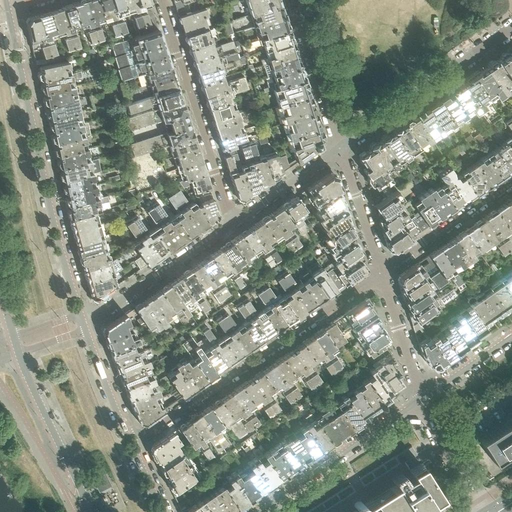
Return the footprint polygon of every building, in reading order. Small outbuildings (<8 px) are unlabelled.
[(91,44),(98,42),(93,30),(97,28),(97,27),(93,29),(84,0),(72,4),(79,28),(85,26),(91,44)] [(103,21),(96,0),(85,0),(84,0),(93,29),(97,27),(97,28),(93,30),(98,42),(103,40),(98,22),(103,21)] [(114,37),(120,35),(109,0),(96,0),(103,21),(108,19),(114,37)] [(109,0),(120,35),(120,36),(122,41),(129,39),(121,15),(126,13),(122,0),(109,0)] [(122,0),(126,13),(131,12),(137,29),(139,35),(146,33),(135,0),(122,0)] [(135,0),(146,33),(157,29),(148,0),(135,0)] [(187,1),(186,0),(173,0),(178,16),(191,12),(189,8),(185,10),(184,9),(183,9),(181,3),(187,1)] [(280,6),(278,0),(245,0),(247,6),(240,8),(241,11),(230,15),(232,20),(251,15),(280,6)] [(74,30),(79,28),(72,4),(60,8),(68,32),(74,50),(80,47),(74,30)] [(259,39),(288,30),(285,22),(280,6),(251,15),(253,21),(252,21),(255,33),(257,32),(259,39)] [(68,32),(60,8),(49,12),(56,36),(62,34),(68,52),(74,50),(68,32)] [(185,36),(210,28),(210,26),(206,15),(207,15),(204,8),(191,12),(178,16),(185,36)] [(56,36),(49,12),(37,15),(52,62),(58,61),(56,55),(51,38),(56,36)] [(52,62),(37,15),(29,18),(26,22),(32,50),(40,48),(44,59),(45,64),(52,62)] [(210,28),(185,36),(189,48),(210,41),(227,36),(222,23),(211,26),(210,26),(210,28)] [(169,65),(157,29),(146,33),(139,35),(129,39),(122,41),(110,45),(112,50),(122,81),(144,74),(169,65)] [(292,42),(288,30),(259,39),(258,39),(260,45),(263,44),(265,51),(292,42)] [(110,44),(110,45),(122,41),(120,36),(110,39),(111,44),(110,44)] [(193,60),(215,53),(234,47),(232,40),(212,46),(210,41),(189,48),(193,60)] [(296,55),(292,42),(265,51),(267,57),(264,58),(265,58),(260,60),(262,65),(296,55)] [(511,49),(507,53),(504,53),(501,55),(500,58),(496,61),(511,84),(511,49)] [(196,72),(244,57),(243,55),(238,56),(236,52),(216,59),(215,53),(193,60),(196,72)] [(300,67),(296,55),(262,65),(257,67),(258,70),(263,68),(264,70),(268,69),(268,70),(270,69),(272,75),(300,67)] [(196,72),(200,84),(222,77),(220,71),(241,65),(239,60),(244,58),(244,57),(196,72)] [(42,80),(70,74),(69,68),(71,67),(70,60),(67,61),(39,67),(40,71),(39,72),(37,74),(38,79),(41,80),(42,80)] [(511,84),(496,61),(493,60),(489,63),(488,66),(484,69),(502,95),(508,91),(506,89),(511,84)] [(173,76),(169,65),(144,74),(147,85),(173,76)] [(273,89),(304,79),(300,67),(272,75),(275,82),(273,83),(272,81),(267,83),(268,87),(263,89),(264,92),(266,91),(273,89)] [(502,95),(484,69),(480,71),(478,71),(471,75),(489,100),(495,96),(497,99),(502,95)] [(70,74),(42,80),(43,84),(42,84),(40,86),(40,89),(42,91),(44,93),(73,87),(72,81),(74,80),(73,78),(75,78),(81,77),(80,71),(74,73),(73,74),(70,74)] [(489,100),(471,75),(466,79),(465,82),(461,85),(479,110),(485,107),(483,105),(489,100)] [(128,103),(176,88),(173,76),(147,85),(125,92),(128,103)] [(200,84),(204,96),(246,83),(251,81),(249,76),(244,78),(244,76),(224,83),(222,77),(200,84)] [(273,89),(278,106),(309,96),(306,89),(307,88),(304,79),(273,89)] [(204,96),(208,108),(230,101),(228,95),(248,89),(246,83),(204,96)] [(474,114),(479,110),(461,85),(457,87),(455,87),(450,90),(450,92),(466,116),(472,112),(474,114)] [(47,105),(76,98),(74,93),(77,92),(75,86),(73,87),(44,93),(45,97),(44,97),(43,99),(44,104),(46,105),(47,105)] [(158,108),(159,108),(181,101),(176,88),(128,103),(126,104),(128,111),(147,105),(151,102),(153,110),(158,108)] [(438,101),(451,120),(452,120),(458,115),(460,119),(465,115),(450,92),(446,95),(443,95),(439,98),(438,101)] [(314,113),(309,96),(278,106),(284,123),(314,113)] [(50,118),(78,111),(77,105),(79,105),(78,98),(76,98),(47,105),(48,109),(47,109),(45,112),(46,117),(49,118),(50,118)] [(225,115),(236,112),(232,100),(230,101),(208,108),(214,126),(227,121),(225,115)] [(159,108),(158,108),(162,121),(168,119),(172,131),(166,133),(170,145),(182,141),(192,138),(181,101),(159,108)] [(428,106),(426,108),(441,128),(447,124),(449,127),(454,123),(452,120),(451,120),(438,101),(434,103),(431,103),(429,104),(428,106)] [(153,110),(152,110),(156,123),(162,121),(158,108),(153,110)] [(441,128),(426,108),(423,110),(422,109),(414,115),(430,137),(436,133),(437,135),(443,131),(441,128)] [(52,131),(53,130),(81,123),(80,117),(82,117),(81,110),(78,111),(50,118),(51,122),(50,122),(49,124),(49,127),(50,129),(52,131)] [(152,110),(146,112),(150,124),(156,123),(152,110)] [(214,126),(217,138),(242,130),(240,123),(242,123),(240,117),(238,111),(236,112),(225,115),(227,121),(214,126)] [(146,112),(140,114),(144,126),(150,124),(146,112)] [(289,139),(319,129),(317,122),(314,113),(284,123),(288,136),(283,138),(284,141),(289,139)] [(140,114),(134,116),(138,128),(144,126),(140,114)] [(402,123),(404,125),(418,145),(424,140),(426,143),(431,139),(430,137),(414,115),(402,123)] [(134,116),(128,118),(132,130),(138,128),(134,116)] [(128,118),(123,120),(126,131),(127,132),(132,130),(128,118)] [(55,143),(86,135),(89,134),(87,122),(83,123),(81,123),(53,130),(53,134),(51,137),(52,142),(55,143)] [(418,145),(404,125),(400,127),(397,127),(393,129),(392,132),(409,156),(420,148),(418,145)] [(285,156),(277,158),(282,172),(296,162),(320,146),(319,144),(321,141),(320,139),(323,138),(320,129),(319,129),(289,139),(295,159),(288,164),(285,156)] [(224,158),(230,156),(230,155),(235,153),(236,152),(233,142),(244,138),(242,130),(217,138),(224,158)] [(397,164),(409,156),(392,132),(388,135),(385,134),(381,137),(381,140),(397,164)] [(166,133),(160,135),(164,147),(168,145),(170,145),(166,133)] [(482,144),(483,139),(479,133),(473,138),(479,146),(482,144)] [(58,156),(86,148),(85,142),(87,142),(86,135),(55,143),(56,147),(55,147),(53,149),(55,154),(57,156),(58,156)] [(160,135),(154,137),(158,149),(164,147),(160,135)] [(154,137),(148,139),(152,151),(158,149),(154,137)] [(192,138),(182,141),(170,145),(168,145),(172,156),(196,148),(192,138)] [(148,139),(142,141),(146,152),(152,151),(148,139)] [(511,142),(510,139),(505,143),(505,142),(500,146),(507,156),(502,160),(509,170),(511,168),(511,142)] [(392,192),(398,188),(386,172),(397,164),(381,140),(377,143),(374,142),(370,145),(369,148),(370,149),(365,152),(364,152),(363,152),(360,155),(359,156),(359,157),(358,157),(359,159),(359,161),(361,163),(362,164),(363,164),(365,167),(364,168),(363,171),(367,177),(367,180),(371,187),(373,185),(376,189),(377,188),(380,192),(388,186),(392,192)] [(142,141),(136,143),(140,154),(146,152),(142,141)] [(271,179),(263,156),(263,154),(258,156),(253,141),(246,143),(251,158),(255,157),(256,159),(251,161),(260,185),(264,184),(264,182),(269,181),(271,179)] [(136,143),(130,144),(132,152),(134,156),(140,154),(136,143)] [(260,185),(251,161),(248,162),(247,159),(251,158),(246,143),(239,145),(245,165),(240,166),(249,192),(255,190),(256,188),(260,187),(260,185)] [(460,146),(464,151),(469,148),(465,143),(460,146)] [(464,151),(460,146),(457,149),(461,155),(465,153),(464,151)] [(500,177),(509,170),(502,160),(507,156),(500,146),(490,153),(485,156),(499,177),(500,177)] [(61,168),(89,160),(88,155),(90,155),(89,147),(86,148),(58,156),(59,159),(58,160),(57,162),(57,164),(58,167),(60,168),(61,168)] [(200,160),(196,148),(172,156),(176,168),(178,167),(200,160)] [(282,172),(277,158),(275,152),(263,156),(271,179),(282,172)] [(249,192),(240,166),(239,165),(234,167),(230,156),(224,158),(236,197),(242,199),(250,194),(249,194),(249,192)] [(499,177),(485,156),(480,160),(480,159),(474,163),(480,172),(480,175),(477,177),(484,188),(485,187),(489,185),(493,181),(499,178),(499,177)] [(63,181),(64,181),(92,172),(91,167),(93,166),(91,159),(89,160),(61,168),(62,172),(61,172),(59,175),(60,179),(63,181)] [(204,173),(200,160),(178,167),(182,180),(191,177),(204,173)] [(475,194),(460,174),(456,177),(455,176),(453,176),(452,176),(453,175),(452,171),(447,164),(443,166),(439,161),(437,162),(463,200),(467,197),(469,198),(474,195),(475,194)] [(463,200),(437,162),(435,163),(440,169),(435,172),(440,179),(444,181),(445,182),(444,184),(444,185),(440,188),(454,209),(459,205),(459,203),(463,200)] [(480,190),(484,188),(477,177),(480,175),(480,172),(474,163),(465,170),(460,174),(475,194),(480,190)] [(63,192),(66,193),(95,185),(94,180),(96,179),(94,172),(92,172),(64,181),(64,185),(62,187),(63,192)] [(209,189),(204,173),(191,177),(182,180),(179,181),(183,188),(191,185),(193,192),(187,193),(188,195),(209,189)] [(314,206),(337,190),(339,189),(334,175),(329,173),(301,193),(308,203),(311,201),(314,206)] [(380,220),(400,207),(406,203),(402,197),(411,191),(412,184),(410,180),(398,188),(392,192),(392,193),(382,200),(376,204),(374,206),(377,211),(376,214),(378,218),(380,219),(380,220)] [(66,204),(68,206),(97,197),(96,192),(98,191),(97,185),(95,185),(66,193),(67,197),(66,197),(65,199),(65,202),(66,204)] [(449,212),(454,209),(440,188),(439,186),(433,190),(431,187),(426,191),(434,203),(429,207),(437,219),(438,218),(441,218),(442,217),(443,214),(447,212),(449,212)] [(198,230),(209,222),(197,205),(194,201),(189,204),(178,189),(172,193),(181,206),(183,208),(198,230)] [(217,213),(209,189),(188,195),(191,199),(197,197),(200,205),(197,205),(209,222),(215,218),(217,213)] [(334,215),(344,209),(344,206),(342,202),(343,202),(340,198),(341,195),(337,190),(314,206),(318,211),(315,213),(313,215),(316,219),(327,212),(329,215),(332,213),(334,215)] [(434,221),(437,219),(429,207),(434,203),(426,191),(417,198),(418,200),(413,204),(418,212),(420,215),(428,227),(433,223),(434,221)] [(198,230),(183,208),(181,206),(172,193),(166,197),(177,213),(173,216),(188,237),(198,230)] [(296,196),(281,206),(295,227),(297,229),(304,224),(299,217),(301,215),(299,213),(305,209),(296,196)] [(373,200),(376,204),(382,200),(379,196),(373,200)] [(67,212),(69,219),(94,212),(100,210),(99,203),(101,203),(100,197),(97,197),(68,206),(69,206),(70,210),(69,210),(67,212)] [(135,208),(133,201),(125,204),(127,210),(135,208)] [(188,237),(173,216),(169,219),(157,201),(151,205),(161,220),(177,244),(188,237)] [(511,213),(505,203),(501,205),(494,210),(509,231),(511,229),(511,213)] [(167,251),(177,244),(161,220),(151,205),(145,209),(157,227),(153,229),(167,251)] [(281,206),(271,213),(296,249),(301,245),(291,230),(295,227),(281,206)] [(396,230),(411,222),(406,215),(400,207),(380,220),(378,221),(381,229),(384,233),(394,227),(396,230)] [(326,236),(347,222),(349,221),(346,213),(344,209),(334,215),(332,213),(329,215),(327,212),(316,219),(323,229),(322,229),(326,235),(326,236)] [(511,244),(505,234),(509,231),(494,210),(489,214),(484,217),(508,252),(508,251),(511,256),(511,255),(511,244)] [(98,224),(94,212),(69,219),(72,231),(98,224)] [(296,249),(271,213),(260,221),(275,242),(280,238),(290,253),(296,249)] [(157,258),(167,251),(153,229),(148,233),(136,215),(130,220),(140,234),(142,236),(141,236),(157,258)] [(394,227),(384,233),(383,234),(387,249),(393,251),(414,236),(428,227),(420,215),(415,218),(411,222),(396,230),(394,227)] [(508,252),(484,217),(478,221),(476,223),(473,225),(488,246),(493,242),(502,255),(508,252)] [(140,234),(130,220),(125,223),(136,240),(132,243),(140,256),(141,256),(146,264),(146,265),(157,258),(141,236),(142,236),(140,234)] [(271,245),(275,242),(260,221),(250,228),(275,263),(281,259),(271,245)] [(349,223),(347,222),(326,236),(326,235),(324,237),(327,243),(322,246),(326,252),(328,251),(327,250),(335,245),(338,250),(352,240),(350,236),(353,233),(351,230),(352,229),(351,227),(349,223)] [(101,237),(98,224),(72,231),(76,245),(101,237)] [(314,232),(309,224),(305,226),(310,234),(314,232)] [(488,246),(473,225),(463,231),(477,252),(478,251),(480,255),(484,252),(483,249),(488,246)] [(275,263),(250,228),(240,235),(254,255),(259,252),(270,267),(275,263)] [(473,255),(477,252),(463,231),(453,238),(461,249),(455,253),(463,264),(464,263),(465,265),(475,258),(473,255)] [(254,255),(240,235),(230,242),(247,267),(258,260),(254,255)] [(105,249),(101,237),(76,245),(79,257),(105,249)] [(459,267),(463,264),(455,253),(461,249),(453,238),(439,248),(451,268),(452,269),(458,265),(459,267)] [(335,245),(327,250),(328,251),(335,262),(333,263),(335,267),(346,259),(350,264),(358,259),(361,257),(358,252),(359,251),(356,248),(358,247),(357,244),(355,242),(353,240),(352,240),(338,250),(335,245)] [(230,242),(220,248),(237,274),(247,267),(230,242)] [(210,256),(224,276),(228,273),(239,288),(245,284),(237,274),(220,248),(210,256)] [(464,286),(460,279),(461,279),(454,270),(450,273),(448,270),(451,268),(439,248),(429,255),(435,266),(438,269),(442,275),(444,277),(448,275),(460,292),(466,288),(464,286)] [(108,261),(105,249),(79,257),(83,269),(108,261)] [(425,272),(435,266),(429,255),(425,258),(428,263),(421,267),(418,263),(399,276),(398,281),(402,289),(426,273),(425,272)] [(140,256),(134,261),(140,270),(146,265),(146,264),(141,256),(140,256)] [(219,279),(224,276),(210,256),(199,263),(224,299),(230,295),(219,279)] [(325,298),(308,272),(309,272),(306,268),(298,256),(287,263),(301,283),(315,303),(318,300),(319,302),(325,298)] [(335,267),(333,263),(332,262),(322,269),(325,273),(336,290),(347,282),(362,272),(364,267),(358,259),(350,264),(346,259),(335,267)] [(83,269),(87,282),(112,274),(109,262),(108,261),(83,269)] [(309,272),(308,272),(325,298),(336,290),(325,273),(322,269),(317,261),(306,268),(309,272)] [(218,303),(224,299),(199,263),(189,270),(203,290),(207,287),(218,303)] [(511,276),(509,272),(503,276),(497,268),(496,269),(493,264),(489,267),(491,270),(492,270),(495,274),(498,279),(511,298),(511,276)] [(405,297),(406,299),(442,275),(438,269),(428,276),(426,273),(402,289),(401,291),(403,298),(405,297)] [(178,277),(198,305),(202,311),(205,309),(208,307),(201,296),(198,298),(196,295),(197,294),(203,290),(189,270),(178,277)] [(315,303),(301,283),(296,286),(286,271),(280,274),(305,309),(308,307),(311,308),(314,305),(315,303)] [(112,274),(87,282),(91,298),(96,300),(116,286),(112,274)] [(305,309),(280,274),(275,278),(285,293),(281,296),(296,318),(301,314),(301,312),(305,309)] [(444,277),(442,275),(406,299),(404,301),(407,305),(406,305),(410,312),(433,296),(430,292),(446,280),(444,277)] [(188,312),(198,305),(178,277),(168,284),(188,312)] [(511,304),(511,298),(498,279),(487,287),(506,314),(511,309),(511,307),(511,306),(511,304)] [(168,284),(159,291),(174,312),(178,319),(188,312),(168,284)] [(296,318),(281,296),(279,293),(274,296),(266,284),(260,288),(285,323),(288,321),(291,321),(296,318)] [(501,318),(506,314),(487,287),(477,294),(493,318),(497,315),(499,317),(501,318)] [(281,326),(285,323),(260,288),(255,292),(265,307),(261,310),(276,332),(281,328),(281,326)] [(418,321),(423,317),(428,314),(438,307),(436,304),(439,302),(441,305),(442,304),(456,295),(452,289),(436,300),(433,296),(410,312),(408,313),(412,325),(418,321)] [(153,314),(158,310),(164,319),(169,315),(169,316),(174,312),(159,291),(144,301),(153,314)] [(493,318),(477,294),(466,301),(468,305),(485,328),(491,325),(491,323),(490,320),(493,318)] [(350,325),(353,330),(363,323),(360,319),(371,311),(369,308),(372,306),(372,305),(367,298),(332,322),(340,332),(350,325)] [(271,335),(276,332),(261,310),(256,313),(246,299),(240,303),(265,337),(268,335),(271,335)] [(140,317),(144,322),(148,329),(153,325),(155,328),(160,325),(161,326),(166,322),(164,319),(158,310),(153,314),(144,301),(134,308),(140,317)] [(265,337),(240,303),(235,306),(245,321),(241,324),(256,346),(261,342),(261,340),(265,337)] [(481,331),(485,328),(468,305),(458,312),(459,314),(476,337),(481,333),(481,331)] [(353,335),(358,341),(379,327),(381,324),(379,321),(378,321),(377,319),(371,311),(360,319),(363,323),(353,330),(356,333),(353,335)] [(251,349),(256,346),(241,324),(237,327),(226,312),(220,316),(245,351),(248,348),(251,349)] [(106,341),(131,331),(125,314),(104,328),(103,332),(104,333),(104,336),(104,338),(106,339),(106,340),(105,340),(106,341)] [(476,337),(459,314),(448,321),(450,323),(466,346),(472,342),(472,340),(476,337)] [(245,351),(220,316),(215,320),(225,335),(221,338),(235,359),(241,356),(241,353),(245,351)] [(444,365),(446,362),(430,338),(420,324),(418,321),(412,325),(414,332),(418,328),(424,336),(425,336),(427,339),(423,341),(422,341),(418,345),(421,354),(424,358),(423,358),(427,364),(429,364),(431,366),(436,367),(438,366),(439,367),(442,367),(444,365)] [(342,336),(340,332),(332,322),(322,329),(338,351),(344,347),(341,343),(345,340),(342,336)] [(462,349),(466,346),(450,323),(439,330),(440,332),(457,355),(462,351),(462,349)] [(235,359),(221,338),(216,341),(206,326),(203,328),(200,324),(197,325),(205,336),(204,337),(224,365),(228,362),(231,363),(235,359)] [(379,348),(386,343),(387,342),(387,341),(385,338),(386,338),(383,333),(384,330),(382,327),(379,327),(358,341),(365,352),(366,351),(369,355),(379,348)] [(339,353),(338,351),(322,329),(312,336),(336,370),(342,366),(335,356),(339,353)] [(110,352),(135,342),(136,342),(138,341),(136,335),(133,336),(131,331),(106,341),(110,352)] [(457,355),(440,332),(430,338),(446,362),(450,360),(452,361),(456,358),(457,355)] [(216,373),(195,343),(189,335),(180,341),(191,357),(206,379),(216,373)] [(336,370),(312,336),(302,343),(316,363),(320,361),(330,374),(336,370)] [(221,367),(224,365),(204,337),(195,343),(216,373),(222,369),(221,367)] [(114,359),(116,363),(142,353),(140,347),(138,348),(136,342),(135,342),(110,352),(109,352),(112,358),(114,359)] [(302,343),(291,350),(315,384),(317,387),(319,390),(325,385),(324,382),(321,381),(311,367),(316,363),(302,343)] [(373,367),(374,368),(390,392),(393,393),(397,390),(397,387),(396,385),(400,383),(398,379),(399,378),(396,374),(398,373),(396,371),(393,367),(391,364),(394,362),(393,359),(391,356),(389,355),(391,353),(389,349),(390,349),(386,343),(379,348),(385,357),(378,362),(378,363),(373,367)] [(315,384),(291,350),(287,353),(281,357),(295,378),(300,375),(309,389),(315,384)] [(120,375),(147,364),(147,365),(149,364),(147,358),(144,359),(142,353),(116,363),(114,365),(116,370),(119,371),(120,375)] [(196,387),(206,379),(191,357),(186,361),(184,359),(180,362),(179,361),(173,365),(176,369),(177,368),(182,376),(187,373),(196,387)] [(291,381),(295,378),(281,357),(271,364),(285,385),(287,388),(294,399),(300,394),(291,381)] [(122,386),(125,387),(149,377),(147,371),(149,370),(147,364),(120,375),(122,379),(121,382),(122,386)] [(281,388),(285,385),(271,364),(261,371),(275,392),(279,389),(289,402),(294,399),(287,388),(284,391),(281,388)] [(181,397),(196,387),(187,373),(182,376),(177,368),(176,369),(166,376),(175,389),(181,397)] [(390,392),(374,368),(368,372),(372,376),(367,380),(382,403),(389,398),(386,395),(390,392)] [(270,395),(275,392),(261,371),(250,378),(264,399),(265,401),(274,413),(280,409),(270,395)] [(128,399),(153,388),(151,383),(154,382),(151,376),(149,377),(125,387),(127,391),(126,393),(128,399)] [(265,401),(264,399),(250,378),(240,386),(254,406),(259,403),(268,417),(274,413),(265,401)] [(382,403),(367,380),(366,378),(360,382),(362,385),(357,389),(373,412),(379,408),(380,408),(384,406),(382,403)] [(240,386),(229,393),(253,427),(259,423),(250,409),(254,406),(240,386)] [(133,410),(158,400),(158,401),(158,400),(156,394),(158,393),(156,387),(153,388),(128,399),(133,410)] [(373,412),(357,389),(356,388),(350,392),(352,394),(347,398),(362,420),(365,420),(365,421),(369,418),(369,415),(373,412)] [(177,400),(181,397),(175,389),(170,392),(172,395),(173,394),(177,400)] [(253,427),(229,393),(209,407),(223,427),(234,443),(230,445),(233,449),(250,437),(257,432),(253,427)] [(358,423),(362,420),(347,398),(345,395),(340,399),(341,401),(336,405),(352,429),(360,424),(358,423)] [(158,401),(158,400),(133,410),(134,411),(134,414),(136,416),(138,422),(142,423),(142,422),(143,423),(162,410),(158,401)] [(352,429),(336,405),(330,408),(329,406),(323,410),(342,436),(352,429)] [(218,430),(223,427),(209,407),(199,414),(211,432),(215,430),(216,432),(213,434),(223,448),(228,444),(218,430)] [(342,436),(323,410),(318,413),(320,416),(314,420),(331,444),(342,436)] [(208,434),(211,432),(199,414),(189,420),(203,441),(207,438),(217,452),(223,448),(213,434),(210,437),(208,434)] [(511,419),(507,423),(501,427),(479,441),(493,463),(511,450),(511,419)] [(203,441),(189,420),(178,428),(193,450),(198,446),(207,459),(213,455),(203,441)] [(331,444),(314,420),(309,423),(308,423),(307,421),(304,423),(301,420),(300,421),(319,450),(320,450),(320,451),(323,449),(331,444)] [(301,434),(296,438),(309,457),(310,457),(312,457),(315,455),(316,453),(319,450),(300,421),(298,422),(302,427),(299,430),(301,434)] [(161,467),(181,453),(180,451),(183,449),(181,445),(179,441),(172,432),(152,446),(151,451),(155,460),(158,461),(161,466),(161,467)] [(282,438),(284,440),(301,464),(310,458),(309,457),(296,438),(292,432),(282,438)] [(301,464),(284,440),(279,444),(273,448),(290,472),(301,465),(301,464)] [(280,479),(290,472),(273,448),(268,452),(268,451),(265,453),(263,450),(264,449),(261,445),(257,447),(264,456),(280,479)] [(441,496),(421,465),(411,471),(405,461),(416,454),(411,446),(360,479),(350,485),(307,511),(420,511),(432,505),(431,503),(441,496)] [(167,478),(190,463),(189,462),(193,460),(185,450),(181,453),(161,467),(160,470),(162,473),(165,474),(167,478)] [(280,479),(264,456),(258,460),(256,457),(251,460),(269,487),(280,479)] [(269,487),(251,460),(246,464),(248,466),(242,470),(258,494),(269,487)] [(190,463),(167,478),(169,483),(168,486),(171,491),(196,474),(192,468),(193,468),(190,463)] [(111,486),(105,473),(108,472),(105,467),(102,468),(102,467),(89,473),(98,492),(111,486)] [(258,494),(242,470),(237,474),(235,472),(230,475),(248,501),(258,494)] [(237,508),(248,501),(230,475),(225,478),(230,485),(225,489),(224,489),(237,507),(237,508)] [(237,507),(224,489),(225,489),(222,485),(212,492),(225,511),(229,511),(230,511),(232,511),(234,511),(235,511),(236,509),(237,507)] [(225,511),(212,492),(201,500),(209,511),(225,511)] [(209,511),(201,500),(191,507),(194,511),(209,511)]
